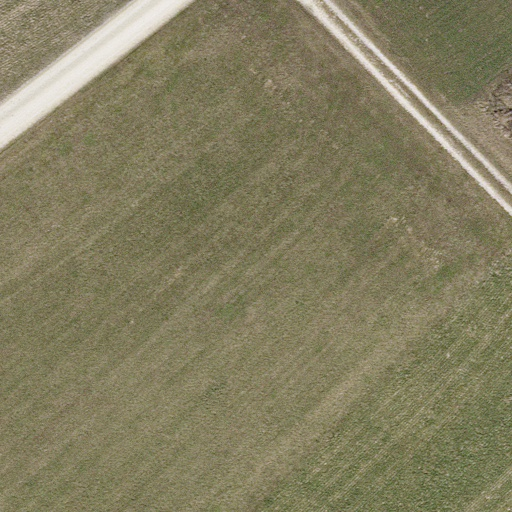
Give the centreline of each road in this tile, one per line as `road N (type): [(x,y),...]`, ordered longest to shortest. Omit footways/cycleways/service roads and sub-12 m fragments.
road 1 (track): [(319,0),(511,199)]
road 2 (track): [(0,125),(163,0)]
